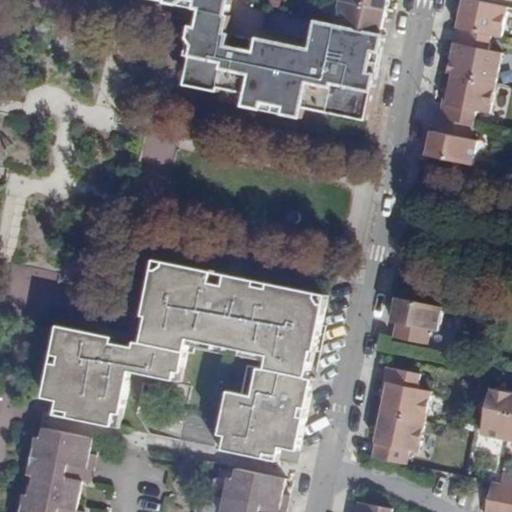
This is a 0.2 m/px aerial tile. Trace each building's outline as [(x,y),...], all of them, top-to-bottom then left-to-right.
[(157,0),(181,6),(188,1),(202,4),(201,11),(203,12),(199,29),(194,28),(191,42),(196,46),(194,57),(190,77),(195,88),(220,93),(221,90),(247,96),(246,108),(259,112),(266,105),(276,107),(286,108),(291,119),(303,121),(305,110),(359,121),(369,116),(376,83),(370,75),(373,64),(313,51),(259,40),(259,43),(257,54),(248,52),(250,40),(229,35),(232,19),(229,18),(232,0),(157,0)] [(342,0),(342,2),(386,11),(388,0),(342,0)] [(463,0),(458,28),(486,35),(501,38),(507,8),(473,0),(463,0)] [(188,1),(181,6),(201,11),(202,4),(188,1)] [(337,26),(381,35),(382,28),(386,11),(342,2),(338,19),(337,26)] [(380,65),(386,37),(381,35),(337,26),(319,22),(313,51),(373,64),(380,65)] [(452,74),(495,83),(501,54),(483,50),(486,35),(458,28),(448,73),(452,74)] [(259,43),(250,40),(248,52),(257,54),(259,43)] [(196,46),(191,42),(188,55),(194,57),(196,46)] [(376,83),(380,65),(373,64),(370,75),(376,83)] [(439,118),(474,125),(477,112),(489,114),(495,83),(452,74),(447,101),(442,101),(439,118)] [(275,115),(276,107),(266,105),(259,112),(275,115)] [(275,115),(291,119),(286,108),(276,107),(275,115)] [(432,133),(427,157),(473,166),(478,142),(471,140),(474,125),(439,118),(436,133),(432,133)] [(286,217),(287,221),(291,224),(295,224),(299,223),(300,220),(301,217),(300,215),(298,213),(296,211),(291,211),(288,212),(286,217)] [(51,363),(42,411),(124,429),(127,415),(134,416),(140,384),(133,383),(135,372),(142,374),(184,383),(186,374),(193,375),(199,346),(200,341),(225,346),(239,349),(279,357),(278,363),(277,371),(258,367),(253,396),(241,394),(232,437),(298,451),(310,391),(304,390),(307,377),(313,352),(317,352),(326,306),(322,305),(317,296),(318,293),(242,277),(241,284),(227,281),(214,279),(199,276),(200,268),(157,259),(146,311),(148,312),(142,343),(139,343),(134,348),(113,344),(96,340),(98,333),(75,329),(74,334),(64,333),(62,339),(56,338),(53,355),(58,356),(57,364),(51,363)] [(215,271),(200,268),(199,276),(214,279),(215,271)] [(228,274),(227,281),(241,284),(242,277),(228,274)] [(329,295),(318,293),(317,296),(322,305),(326,306),(329,295)] [(439,329),(444,306),(397,296),(392,320),(398,321),(396,334),(429,341),(432,328),(439,329)] [(58,326),(56,338),(62,339),(64,333),(74,334),(75,329),(58,326)] [(114,337),(98,333),(96,340),(113,344),(114,337)] [(200,341),(199,346),(223,352),(225,346),(200,341)] [(279,357),(239,349),(239,355),(278,363),(279,357)] [(385,393),(381,410),(428,420),(434,389),(419,385),(422,371),(386,364),(383,377),(388,378),(385,393)] [(133,383),(140,384),(142,374),(135,372),(133,383)] [(186,374),(184,383),(192,384),(193,375),(186,374)] [(313,379),(307,377),(304,390),(310,391),(313,379)] [(506,436),(511,407),(511,387),(491,383),(481,431),(506,436)] [(428,420),(381,410),(372,456),(405,463),(408,448),(422,451),(428,420)] [(176,411),(174,421),(189,424),(190,414),(176,411)] [(127,415),(124,429),(131,431),(134,416),(127,415)] [(42,439),(36,437),(33,456),(93,468),(95,455),(89,454),(85,453),(86,447),(91,447),(93,438),(44,428),(42,439)] [(298,451),(232,437),(230,450),(296,464),(298,451)] [(93,468),(33,456),(29,475),(34,475),(32,485),(81,495),(82,487),(78,486),(79,480),(83,481),(90,483),(93,468)] [(284,492),(287,478),(237,468),(235,478),(229,477),(225,496),(287,508),(289,497),(283,495),(278,495),(278,490),(284,492)] [(497,482),(489,481),(482,511),(500,511),(506,484),(497,482)] [(511,511),(511,485),(506,484),(500,511),(511,511)] [(30,495),(25,495),(21,511),(84,511),(78,510),(73,509),(74,503),(79,503),(81,495),(32,485),(30,495)] [(286,511),(287,508),(225,496),(222,511),(286,511)] [(393,511),(394,508),(360,501),(358,511),(393,511)]
